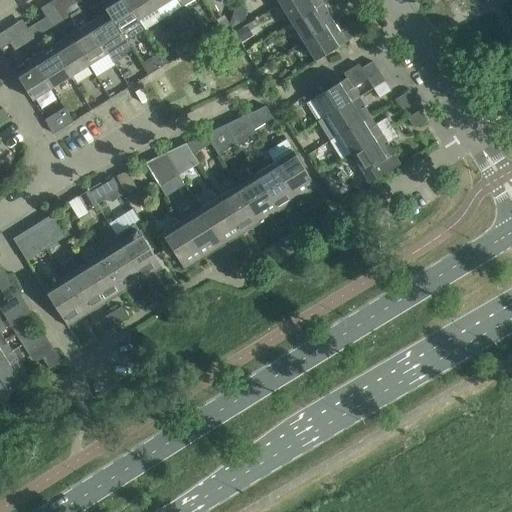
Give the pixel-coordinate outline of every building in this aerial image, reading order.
[(74,0),(60,0),(65,8),(76,2),(74,0)] [(101,0),(100,1),(126,41),(144,29),(125,0),(101,0)] [(163,18),(157,8),(151,0),(125,0),(144,29),(163,18)] [(291,22),(322,3),(326,0),(285,0),(280,4),(291,22)] [(131,49),(126,41),(100,1),(102,4),(93,10),(97,16),(88,22),(107,53),(112,61),(131,49)] [(291,22),(303,41),(333,22),(322,3),(291,22)] [(80,9),(69,15),(78,28),(69,34),(88,64),(107,53),(88,22),(80,9)] [(46,17),(37,23),(44,34),(54,28),(47,16),(46,17)] [(361,17),(349,25),(355,35),(367,28),(361,17)] [(315,60),(355,35),(349,25),(339,31),(333,22),(303,41),(315,60)] [(28,28),(26,29),(34,40),(44,34),(37,23),(28,28)] [(245,26),(235,33),(241,43),(251,36),(245,26)] [(0,33),(0,48),(0,49),(11,42),(4,31),(0,33)] [(70,76),(88,64),(69,34),(51,45),(70,76)] [(187,41),(180,45),(184,51),(190,48),(187,41)] [(32,57),(51,87),(70,76),(51,45),(32,57)] [(149,59),(141,65),(147,75),(165,64),(159,53),(149,59)] [(32,99),(51,87),(32,57),(13,69),(32,99)] [(372,61),(364,66),(361,68),(367,79),(379,72),(372,61)] [(322,92),(304,103),(316,122),(317,122),(358,96),(352,88),(367,79),(361,68),(358,64),(343,73),(346,77),(322,92)] [(384,80),(373,87),(379,98),(391,91),(384,80)] [(407,91),(396,99),(402,109),(414,102),(407,91)] [(370,115),(358,96),(317,122),(329,141),(332,139),(370,115)] [(263,106),(244,115),(254,130),(274,118),(272,116),(265,105),(263,106)] [(0,123),(9,118),(2,108),(0,109),(0,123)] [(45,120),(53,133),(72,121),(64,108),(45,120)] [(419,110),(407,117),(414,128),(425,121),(419,110)] [(343,157),(351,153),(392,127),(385,118),(375,124),(370,115),(332,139),(343,157)] [(224,124),(204,133),(209,142),(217,155),(236,143),(224,124)] [(392,127),(351,153),(370,182),(400,163),(388,143),(398,137),(392,127)] [(204,133),(185,143),(191,153),(209,142),(204,133)] [(286,139),(267,150),(274,162),(297,200),(310,192),(309,191),(316,187),(286,139)] [(197,163),(191,153),(185,143),(165,153),(177,173),(178,175),(197,163)] [(158,185),(159,185),(177,173),(165,153),(144,162),(158,185)] [(321,159),(313,164),(318,173),(326,168),(321,159)] [(274,162),(255,174),(278,210),(285,206),(296,199),(297,200),(274,162)] [(278,210),(255,174),(236,185),(257,219),(269,212),(270,215),(278,210)] [(109,179),(100,185),(108,197),(120,189),(113,177),(109,179)] [(361,180),(353,185),(358,193),(366,188),(361,180)] [(246,226),(257,219),(236,185),(218,197),(240,233),(248,229),(246,226)] [(141,187),(131,194),(138,205),(148,199),(145,193),(141,187)] [(218,197),(199,208),(222,246),(234,239),(233,238),(240,233),(218,197)] [(329,209),(322,197),(312,204),(319,215),(329,209)] [(180,220),(203,256),(210,252),(210,253),(222,246),(199,208),(180,220)] [(133,209),(109,219),(114,231),(138,221),(133,209)] [(303,209),(293,215),(300,227),(310,221),(303,209)] [(43,217),(31,225),(45,247),(64,235),(50,213),(43,217)] [(203,256),(180,220),(161,232),(182,265),(194,258),(195,261),(203,256)] [(135,223),(115,235),(120,242),(142,279),(162,267),(139,230),(135,223)] [(31,225),(12,237),(26,259),(45,247),(31,225)] [(101,254),(122,287),(133,280),(135,283),(142,279),(120,242),(113,232),(95,244),(101,254)] [(291,232),(281,239),(288,251),(299,244),(291,232)] [(273,244),(263,251),(270,263),(280,256),(273,244)] [(247,245),(237,251),(244,263),(255,256),(247,245)] [(122,287),(101,254),(82,266),(105,302),(112,298),(110,295),(122,287)] [(105,302),(82,266),(64,277),(84,311),(96,304),(98,307),(105,302)] [(7,275),(0,279),(0,288),(2,292),(14,285),(7,275)] [(64,277),(45,289),(67,326),(75,321),(73,318),(84,311),(64,277)] [(14,285),(2,292),(9,303),(20,295),(14,285)] [(149,290),(139,296),(146,308),(156,301),(149,290)] [(122,306),(111,313),(119,324),(121,323),(129,318),(122,306)] [(111,313),(101,319),(108,331),(119,324),(111,313)] [(22,318),(10,325),(17,335),(28,328),(22,318)] [(28,328),(17,335),(23,346),(35,338),(28,328)] [(0,345),(0,371),(18,360),(24,357),(19,350),(14,354),(6,342),(0,345)] [(54,350),(42,357),(49,368),(60,360),(54,350)] [(18,360),(0,371),(0,398),(30,380),(18,360)]
